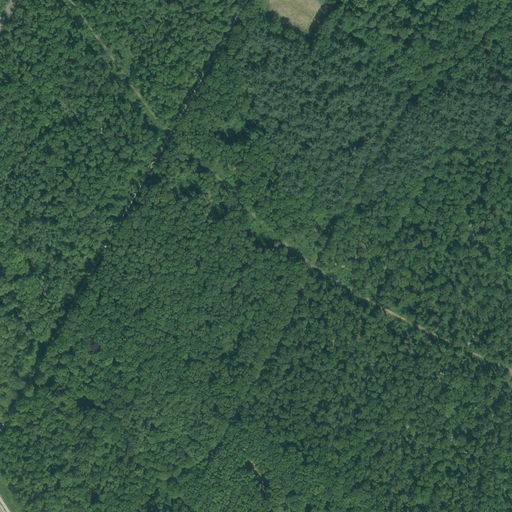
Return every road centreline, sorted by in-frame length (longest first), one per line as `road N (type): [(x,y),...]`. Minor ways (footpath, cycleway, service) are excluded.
road 1 (track): [(309,262),(163,129),(68,0)]
road 2 (track): [(135,511),(228,422),(285,326),(309,262)]
road 3 (track): [(199,511),(30,377),(0,310)]
road 4 (track): [(511,370),(309,262)]
